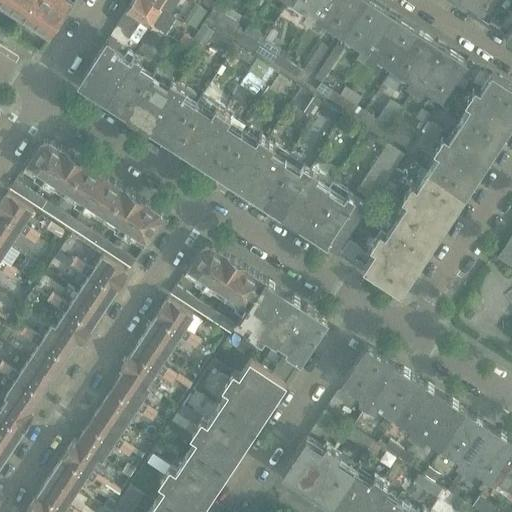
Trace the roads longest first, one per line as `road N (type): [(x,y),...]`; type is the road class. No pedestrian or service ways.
road 1 (residential): [(0,505),(204,199)]
road 2 (residential): [(361,302),(227,511)]
road 3 (residential): [(204,199),(42,93)]
road 4 (residential): [(405,332),(511,170)]
road 5 (residential): [(361,302),(204,199)]
road 6 (residential): [(511,399),(405,332)]
